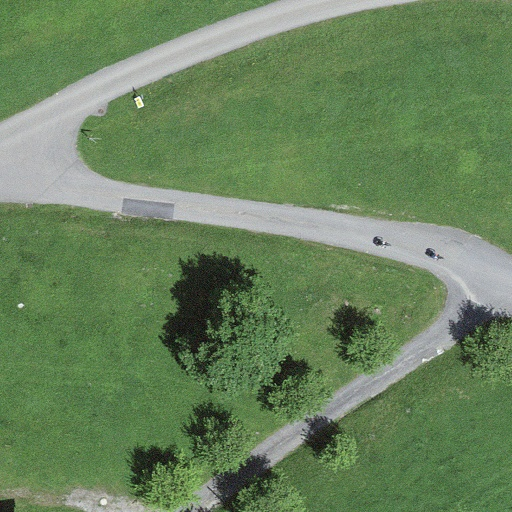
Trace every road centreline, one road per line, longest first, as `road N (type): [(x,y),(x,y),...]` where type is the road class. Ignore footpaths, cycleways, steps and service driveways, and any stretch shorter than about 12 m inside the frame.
road 1 (unclassified): [(0,182),(340,230),(409,245),(511,286)]
road 2 (track): [(0,176),(90,96),(223,37),(359,0)]
road 3 (track): [(504,283),(204,511)]
